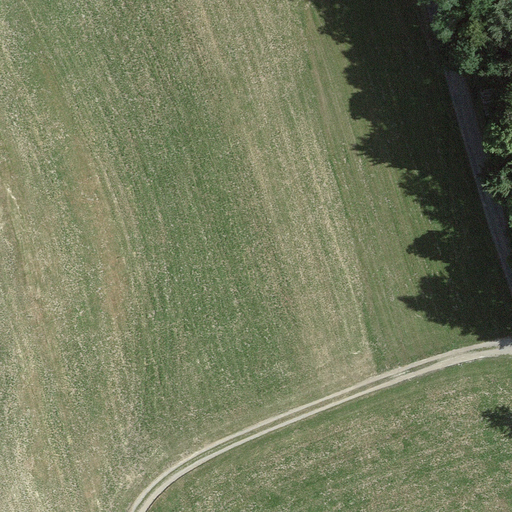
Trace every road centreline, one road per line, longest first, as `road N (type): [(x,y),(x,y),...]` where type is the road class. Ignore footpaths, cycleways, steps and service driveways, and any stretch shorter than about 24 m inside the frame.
road 1 (track): [(137,511),(186,466),(256,434),(448,362),(511,350)]
road 2 (unclassified): [(511,257),(437,0)]
